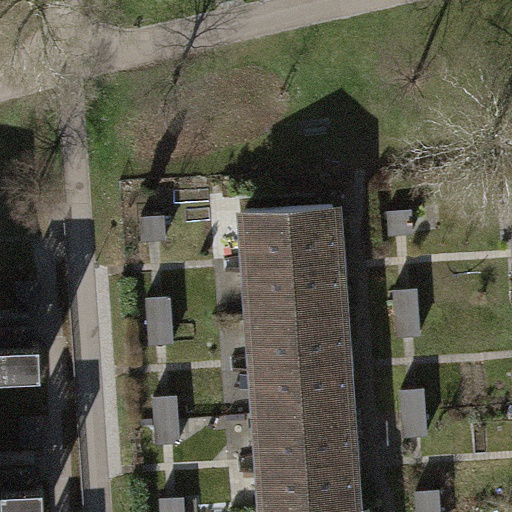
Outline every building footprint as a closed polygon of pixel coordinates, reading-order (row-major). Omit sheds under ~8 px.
[(243,258),(329,253),(326,203),(240,208),(243,258)] [(246,308),(332,303),(329,253),(243,258),(246,308)] [(249,358),(336,353),(332,303),(246,308),(249,358)] [(45,378),(46,342),(3,341),(2,378),(45,378)] [(253,408),(339,403),(336,353),(249,358),(253,408)] [(256,459),(342,453),(339,403),(253,408),(256,459)] [(266,508),(345,502),(342,453),(256,459),(259,508),(266,508)] [(49,511),(48,484),(4,486),(4,511),(49,511)] [(345,502),(266,508),(265,511),(354,511),(354,502),(345,502)]
